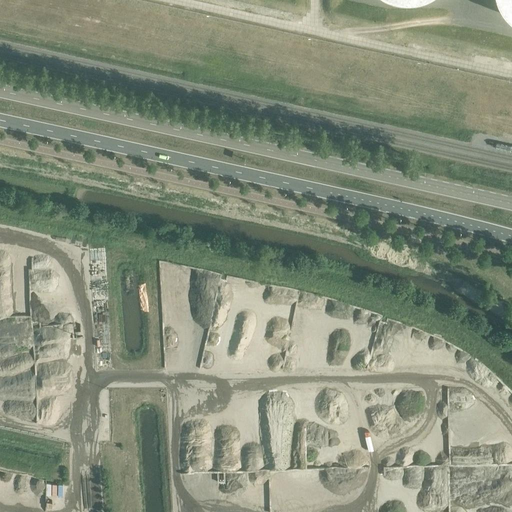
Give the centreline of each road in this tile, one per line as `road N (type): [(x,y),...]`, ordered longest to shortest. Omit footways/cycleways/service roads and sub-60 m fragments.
road 1 (primary): [(0,120),(511,237)]
road 2 (primary): [(511,203),(0,91)]
road 3 (unknown): [(26,511),(91,509),(88,436),(0,416)]
road 4 (unknown): [(84,382),(184,379),(171,341),(169,288)]
